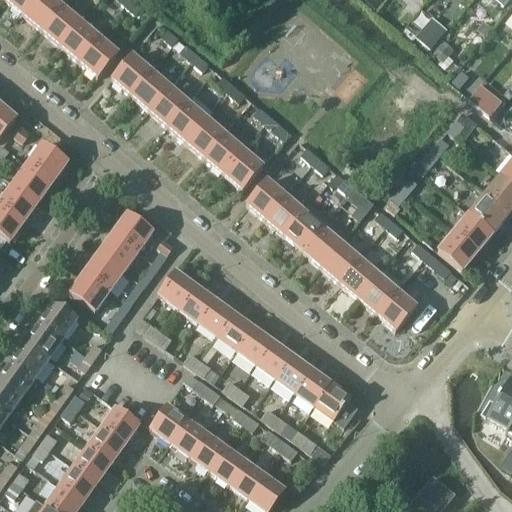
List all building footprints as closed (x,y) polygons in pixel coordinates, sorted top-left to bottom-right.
[(6,0),(3,4),(22,20),(38,0),(6,0)] [(47,0),(38,0),(22,20),(40,36),(61,12),(47,0)] [(109,0),(124,12),(130,5),(124,0),(109,0)] [(383,0),(360,0),(374,12),(383,0)] [(130,5),(124,12),(135,21),(141,14),(130,5)] [(61,12),(40,36),(59,51),(79,27),(61,12)] [(429,55),(446,34),(431,22),(414,42),(429,55)] [(79,27),(59,51),(77,67),(98,43),(79,27)] [(171,51),(177,44),(165,34),(159,41),(171,51)] [(97,83),(117,59),(98,43),(77,67),(97,83)] [(433,57),(443,66),(441,68),(450,76),(456,67),(448,60),(454,53),(444,45),(433,57)] [(189,67),(196,60),(184,50),(178,58),(189,67)] [(131,60),(110,84),(129,101),(150,76),(131,60)] [(200,77),(180,101),(169,92),(148,116),(166,132),(187,108),(187,107),(214,76),(196,60),(189,67),(200,77)] [(148,116),(169,92),(150,76),(129,101),(148,116)] [(226,99),(233,91),(221,82),(215,89),(226,99)] [(509,96),(496,85),(486,99),(477,93),(468,103),(490,119),(509,96)] [(233,91),(226,99),(238,108),(244,101),(233,91)] [(368,154),(375,142),(394,154),(414,120),(387,104),(359,149),(368,154)] [(187,108),(166,132),(185,148),(205,123),(187,108)] [(0,140),(15,124),(0,111),(0,140)] [(252,120),(263,130),(269,123),(258,113),(252,120)] [(205,123),(185,148),(203,163),(224,139),(205,123)] [(263,130),(275,140),(281,133),(269,123),(263,130)] [(454,125),(446,135),(454,142),(462,131),(454,125)] [(13,137),(12,136),(0,150),(8,156),(12,159),(28,140),(18,131),(13,137)] [(446,135),(429,155),(438,162),(446,151),(447,152),(455,143),(454,142),(446,135)] [(224,139),(203,163),(222,179),(242,155),(224,139)] [(291,154),(311,171),(317,164),(297,147),(291,154)] [(26,169),(52,187),(66,167),(40,148),(26,169)] [(241,195),(261,171),(242,155),(222,179),(241,195)] [(429,155),(420,166),(428,173),(438,162),(429,155)] [(322,180),(328,173),(317,164),(311,171),(322,180)] [(511,165),(499,181),(511,191),(511,165)] [(52,187),(26,169),(12,188),(38,207),(52,187)] [(407,180),(398,191),(407,199),(416,188),(407,180)] [(511,191),(499,181),(484,200),(508,220),(511,215),(511,191)] [(245,209),(264,226),(285,201),(266,185),(245,209)] [(336,192),(348,202),(354,195),(342,185),(336,192)] [(38,207),(12,188),(0,205),(0,209),(24,226),(38,207)] [(383,210),(392,217),(407,199),(398,191),(383,210)] [(360,212),(360,211),(366,205),(354,195),(348,202),(360,212)] [(484,200),(468,218),(493,239),(508,220),(484,200)] [(303,217),(285,201),(264,226),(283,241),(303,217)] [(24,226),(0,209),(0,239),(10,246),(24,226)] [(373,223),(385,234),(391,226),(379,216),(373,223)] [(283,241),(301,257),(322,233),(303,217),(283,241)] [(468,218),(453,237),(477,257),(493,239),(468,218)] [(111,239),(137,257),(151,237),(126,219),(111,239)] [(385,234),(403,249),(409,242),(391,226),(385,234)] [(301,257),(319,273),(340,248),(322,233),(301,257)] [(453,237),(437,256),(461,277),(477,257),(453,237)] [(97,258),(123,277),(137,257),(111,239),(97,258)] [(151,267),(158,272),(172,251),(162,244),(155,253),(159,256),(151,267)] [(359,264),(340,248),(319,273),(338,288),(359,264)] [(410,256),(421,265),(428,258),(417,248),(410,256)] [(83,278),(109,296),(123,277),(97,258),(83,278)] [(421,265),(432,274),(442,282),(448,275),(428,258),(421,265)] [(338,288),(356,304),(377,280),(359,264),(338,288)] [(137,287),(144,292),(158,272),(151,267),(137,287)] [(173,277),(156,300),(176,315),(193,291),(173,277)] [(109,296),(83,278),(69,298),(95,316),(109,296)] [(356,304),(375,320),(396,295),(377,280),(356,304)] [(123,306),(130,311),(144,292),(137,287),(123,306)] [(195,329),(212,305),(193,291),(176,315),(195,329)] [(415,311),(396,295),(375,320),(394,336),(415,311)] [(38,326),(63,344),(78,323),(52,305),(38,326)] [(214,343),(231,319),(212,305),(195,329),(214,343)] [(130,311),(123,306),(102,336),(109,340),(130,311)] [(251,333),(231,319),(214,343),(234,356),(251,333)] [(153,347),(159,337),(150,330),(151,329),(141,322),(133,333),(153,347)] [(24,345),(49,363),(63,344),(38,326),(24,345)] [(234,356),(253,370),(270,347),(251,333),(234,356)] [(171,346),(159,337),(153,347),(164,355),(171,346)] [(10,365),(35,383),(49,363),(24,345),(10,365)] [(253,370),(272,384),(289,361),(270,347),(253,370)] [(86,360),(93,365),(102,353),(95,348),(86,360)] [(191,375),(198,366),(188,359),(181,368),(191,375)] [(93,365),(86,360),(78,372),(85,377),(93,365)] [(308,375),(289,361),(272,384),(291,398),(308,375)] [(35,383),(10,365),(0,378),(0,387),(21,403),(35,383)] [(198,366),(191,375),(212,389),(218,380),(198,366)] [(291,398),(311,412),(328,389),(308,375),(291,398)] [(202,402),(208,393),(189,379),(182,388),(202,402)] [(489,406),(481,419),(485,422),(484,424),(485,425),(485,424),(506,437),(505,437),(506,438),(507,438),(511,441),(511,383),(510,382),(493,409),(489,406)] [(230,402),(236,393),(227,386),(220,395),(230,402)] [(0,417),(7,422),(21,403),(0,387),(0,417)] [(58,399),(65,404),(74,392),(67,387),(58,399)] [(311,412),(331,427),(348,403),(328,389),(311,412)] [(208,393),(202,402),(212,409),(218,400),(208,393)] [(236,393),(230,402),(241,411),(248,402),(236,393)] [(65,404),(58,399),(50,411),(57,416),(65,404)] [(84,407),(74,399),(66,410),(76,417),(84,407)] [(76,417),(66,410),(52,429),(62,436),(76,417)] [(165,411),(148,435),(167,449),(185,425),(165,411)] [(247,420),(237,413),(230,422),(240,430),(247,420)] [(137,431),(113,414),(99,434),(123,451),(137,431)] [(259,423),(268,430),(275,421),(265,414),(259,423)] [(258,428),(247,420),(240,430),(251,437),(258,428)] [(268,430),(280,438),(286,429),(275,421),(268,430)] [(185,425),(167,449),(187,463),(204,439),(185,425)] [(30,439),(37,444),(46,432),(39,427),(30,439)] [(123,451),(99,434),(85,453),(109,470),(123,451)] [(260,443),(279,457),(286,448),(266,434),(260,443)] [(38,449),(48,456),(56,445),(46,438),(38,449)] [(37,444),(30,439),(22,450),(29,456),(37,444)] [(204,439),(187,463),(206,477),(223,453),(204,439)] [(298,451),(309,459),(315,450),(305,442),(298,451)] [(290,465),(296,456),(286,448),(279,457),(290,465)] [(48,456),(38,449),(31,459),(41,466),(48,456)] [(109,470),(85,453),(71,472),(95,490),(109,470)] [(243,467),(223,453),(206,477),(225,491),(243,467)] [(2,477),(9,483),(18,471),(11,466),(2,477)] [(225,491),(245,505),(262,481),(243,467),(225,491)] [(34,475),(25,468),(11,488),(20,494),(34,475)] [(95,490),(71,472),(57,492),(81,509),(95,490)] [(9,483),(2,477),(0,480),(0,493),(1,495),(9,483)] [(254,511),(270,511),(282,496),(262,481),(245,505),(254,511)] [(445,511),(455,500),(433,481),(406,511),(445,511)] [(5,496),(14,503),(20,494),(11,488),(5,496)] [(79,511),(81,509),(57,492),(43,511),(44,511),(79,511)]
